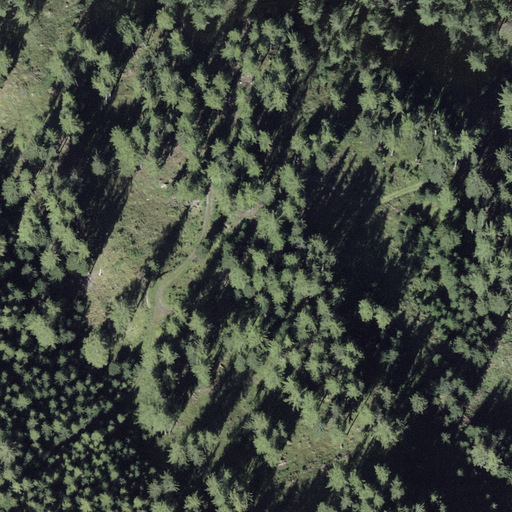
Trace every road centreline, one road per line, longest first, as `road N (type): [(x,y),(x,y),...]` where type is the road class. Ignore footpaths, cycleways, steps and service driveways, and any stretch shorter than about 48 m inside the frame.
road 1 (track): [(511,201),(424,186),(360,207),(315,183),(284,194),(224,290),(180,312),(151,313),(155,287),(200,245),(218,144),(275,70),(336,20),(400,0)]
road 2 (track): [(151,313),(93,436),(0,490)]
